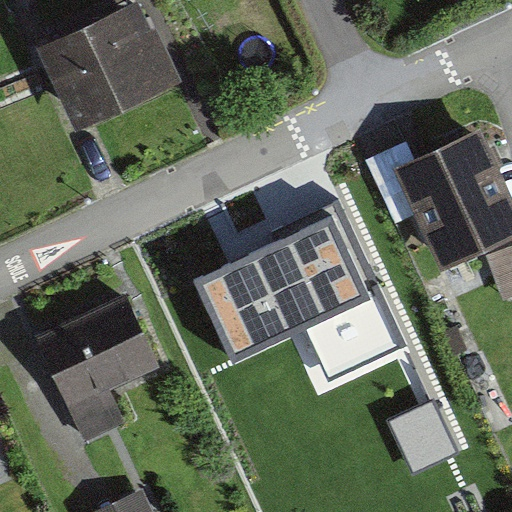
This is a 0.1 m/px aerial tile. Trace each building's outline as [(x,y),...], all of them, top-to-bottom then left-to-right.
[(136,0),(127,0),(30,43),(64,121),(169,75),(136,0)] [(511,212),(481,132),(390,168),(426,262),(511,229),(511,212)] [(286,220),(192,261),(239,367),(292,344),(277,310),(318,292),(286,220)] [(511,247),(492,254),(507,300),(511,298),(511,247)] [(120,297),(32,337),(78,435),(120,415),(107,390),(153,368),(120,297)] [(457,508),(505,485),(477,428),(429,452),(457,508)] [(91,511),(163,511),(151,484),(91,511)]
